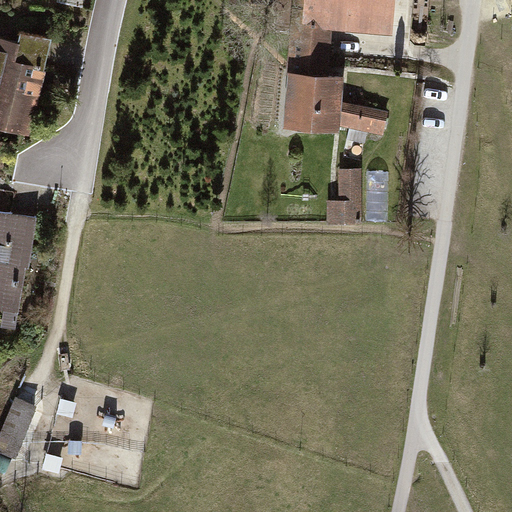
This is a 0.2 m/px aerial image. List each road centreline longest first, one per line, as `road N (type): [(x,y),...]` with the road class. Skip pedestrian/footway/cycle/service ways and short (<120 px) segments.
road 1 (track): [(456,144),(421,414),(400,511)]
road 2 (residential): [(112,0),(66,181)]
road 3 (residential): [(475,0),(456,144)]
